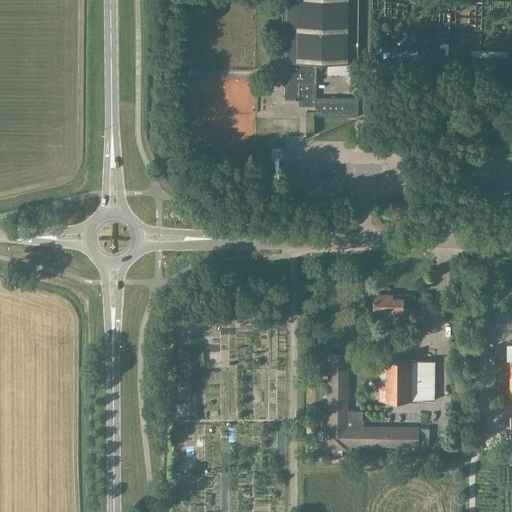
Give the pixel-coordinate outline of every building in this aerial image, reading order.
[(358,63),(358,0),(281,0),(281,61),(275,67),(275,76),(284,86),(284,97),(294,97),(294,99),(298,99),(298,105),(315,106),(316,97),(316,62),(358,63)] [(320,116),(347,116),(358,117),(358,96),(357,96),(357,97),(316,97),(315,106),(315,116),(320,116)] [(410,294),(392,294),(373,294),(373,310),(373,313),(383,313),(383,310),(395,310),(395,315),(399,316),(399,323),(410,323),(410,306),(410,294)] [(324,449),(340,449),(346,445),(418,446),(418,428),(362,427),(362,411),(347,411),(347,355),(329,355),(328,427),(324,433),(324,449)] [(379,360),(379,400),(414,400),(434,400),(435,361),(414,361),(414,360),(411,360),(411,361),(379,360)] [(424,430),(423,446),(432,446),(432,430),(424,430)] [(379,495),(379,511),(386,511),(386,503),(393,503),(393,495),(379,495)] [(386,503),(386,511),(400,511),(400,495),(393,495),(393,503),(386,503)]
